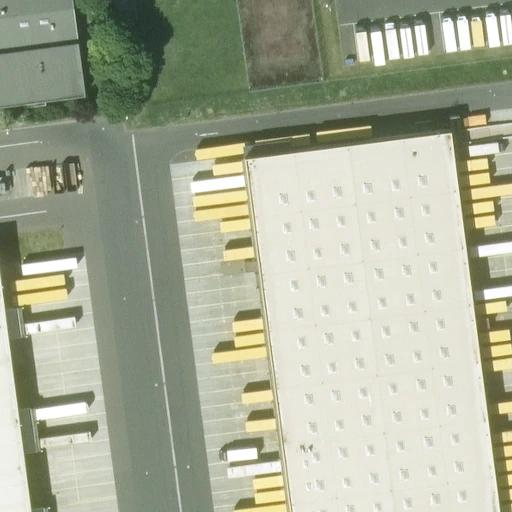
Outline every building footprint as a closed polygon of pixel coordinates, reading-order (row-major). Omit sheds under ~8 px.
[(0,0),(0,105),(84,95),(71,0),(0,0)] [(354,65),(511,41),(511,10),(350,34),(354,65)] [(430,121),(414,123),(415,134),(432,131),(430,121)] [(415,134),(242,156),(287,511),(498,511),(450,129),(432,131),(415,134)] [(0,511),(28,511),(0,291),(0,511)]
